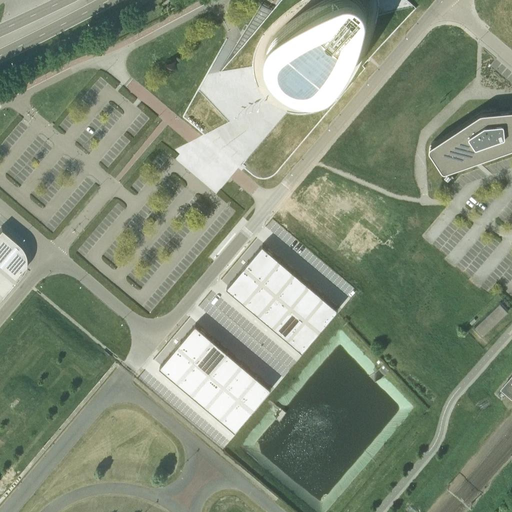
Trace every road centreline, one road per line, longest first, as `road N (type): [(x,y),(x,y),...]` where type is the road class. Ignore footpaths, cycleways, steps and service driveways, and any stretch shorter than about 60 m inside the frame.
road 1 (unclassified): [(155,339),(443,3)]
road 2 (unclassified): [(51,254),(155,339)]
road 3 (residential): [(106,58),(219,0)]
road 4 (secondary): [(0,56),(109,0)]
